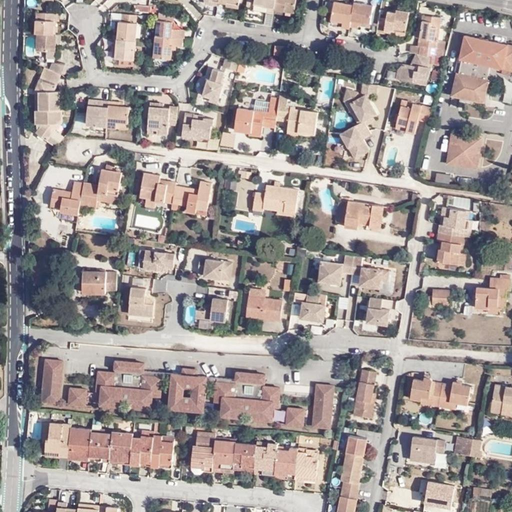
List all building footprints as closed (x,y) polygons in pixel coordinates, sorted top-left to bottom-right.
[(267,13),(274,14),(274,10),(276,0),(254,0),(254,3),(255,3),(264,5),(264,7),(268,7),(267,12),(267,13)] [(296,0),(276,0),(274,10),(294,14),(296,0)] [(342,28),(350,29),(351,26),(354,5),(335,1),(332,20),(343,22),(342,28)] [(374,5),(355,2),(354,5),(351,26),(359,28),(359,26),(359,22),(371,24),(374,5)] [(254,10),(267,12),(268,7),(264,7),(264,5),(255,3),(254,10)] [(381,10),(377,33),(385,34),(385,32),(389,32),(390,32),(390,30),(406,33),(407,33),(410,11),(397,9),(397,12),(388,11),(381,10)] [(37,20),(36,33),(56,34),(56,13),(44,13),(43,20),(37,20)] [(118,39),(137,40),(138,22),(137,22),(138,15),(122,14),(122,21),(119,21),(118,39)] [(420,38),(421,38),(436,40),(438,27),(441,27),(442,17),(433,16),(433,21),(422,20),(421,31),(420,38)] [(184,37),(185,38),(186,30),(172,29),(173,21),(158,20),(157,36),(184,37)] [(56,34),(36,33),(35,52),(55,53),(56,34)] [(491,65),(502,68),(511,69),(511,44),(466,34),(460,59),(462,60),(459,72),(457,72),(452,95),(484,103),(489,79),(488,79),(491,65)] [(184,37),(157,36),(156,57),(172,58),(172,49),(173,45),(177,46),(183,46),(184,37)] [(135,60),(137,40),(118,39),(115,38),(114,45),(114,51),(113,58),(135,60)] [(421,38),(420,46),(437,47),(438,40),(436,40),(421,38)] [(411,53),(413,53),(416,53),(419,54),(420,46),(412,44),(411,53)] [(286,46),(275,45),(274,55),(285,56),(286,46)] [(431,55),(443,57),(445,48),(437,47),(420,46),(419,54),(431,55)] [(419,54),(416,53),(411,65),(403,64),(397,70),(397,71),(396,79),(414,81),(414,78),(420,79),(428,81),(432,66),(430,66),(431,55),(419,54)] [(236,71),(239,63),(225,58),(223,66),(236,71)] [(50,68),(62,73),(66,63),(53,62),(50,68)] [(57,86),(62,73),(50,68),(45,66),(35,90),(40,91),(40,99),(36,99),(37,110),(37,123),(44,123),(37,133),(57,147),(66,135),(63,132),(58,128),(58,123),(63,123),(62,101),(56,101),(56,91),(57,86)] [(203,95),(211,97),(220,100),(225,83),(223,82),(226,71),(214,68),(211,79),(208,78),(203,95)] [(511,69),(502,68),(501,74),(511,76),(511,69)] [(377,93),(378,85),(364,82),(362,92),(348,88),(345,100),(352,103),(357,110),(362,120),(359,123),(341,133),(356,158),(370,150),(364,139),(373,133),(368,125),(365,120),(373,115),(378,112),(370,99),(372,92),(377,93)] [(280,96),(277,121),(289,122),(288,130),(299,131),(316,134),(319,111),(296,109),(291,108),(291,106),(288,105),(289,95),(280,94),(280,96)] [(264,122),(277,124),(277,121),(280,96),(272,95),(271,102),(256,100),(255,109),(238,107),(235,131),(250,132),(262,134),(263,126),(264,122)] [(87,124),(108,126),(110,101),(99,100),(99,105),(89,104),(87,124)] [(110,101),(108,126),(118,127),(118,122),(129,123),(131,106),(123,105),(120,105),(120,102),(110,101)] [(177,120),(179,106),(171,105),(171,108),(163,108),(159,107),(160,102),(151,102),(148,128),(158,129),(157,133),(168,134),(170,119),(177,120)] [(407,127),(406,131),(416,134),(419,120),(429,123),(433,107),(414,102),(413,108),(402,105),(399,114),(397,122),(397,124),(407,127)] [(362,120),(357,110),(353,113),(359,123),(362,120)] [(200,137),(208,138),(211,138),(211,136),(212,124),(214,124),(215,118),(205,117),(204,119),(193,117),(193,114),(186,113),(183,135),(200,137)] [(376,120),(373,115),(365,120),(368,125),(376,120)] [(478,168),(479,158),(480,153),(482,137),(452,133),(447,164),(478,168)] [(207,149),(218,150),(221,137),(211,136),(211,138),(208,138),(207,149)] [(395,167),(399,146),(391,144),(386,165),(395,167)] [(64,196),(65,190),(54,188),(51,206),(62,208),(61,211),(79,214),(81,205),(97,207),(98,200),(100,193),(119,196),(123,172),(112,170),(105,169),(102,168),(100,185),(75,181),(73,192),(72,197),(64,196)] [(251,179),(252,172),(239,171),(239,173),(242,174),(241,178),(251,179)] [(160,182),(161,179),(161,175),(145,173),(141,197),(147,198),(156,200),(156,201),(157,201),(165,202),(165,201),(188,205),(187,211),(197,212),(197,208),(209,210),(213,183),(201,181),(200,189),(199,193),(190,191),(191,188),(177,186),(177,182),(169,181),(168,183),(160,182)] [(299,189),(280,186),(274,186),(267,185),(266,193),(256,192),(254,209),(263,211),(263,208),(278,210),(296,213),(299,189)] [(420,205),(421,198),(415,191),(414,191),(411,204),(420,205)] [(100,193),(98,200),(117,204),(119,196),(100,193)] [(156,200),(147,198),(146,205),(156,207),(157,201),(156,201),(156,200)] [(360,222),(363,223),(371,224),(370,227),(381,228),(384,205),(349,200),(348,203),(339,201),(336,222),(346,223),(359,225),(360,222)] [(440,224),(439,232),(464,236),(465,229),(468,229),(470,219),(471,211),(443,206),(441,216),(445,216),(443,225),(440,224)] [(464,236),(439,232),(437,239),(440,240),(443,240),(442,248),(440,248),(438,261),(465,265),(467,254),(462,253),(463,243),(465,244),(466,236),(464,236)] [(145,258),(144,268),(164,271),(165,267),(174,269),(176,254),(141,249),(139,257),(140,258),(145,258)] [(355,255),(346,254),(344,264),(323,261),(320,280),(341,283),(342,271),(352,273),(355,255)] [(362,267),(364,257),(355,255),(352,273),(362,274),(361,284),(380,287),(381,280),(389,281),(390,271),(362,267)] [(234,262),(200,257),(198,271),(204,272),(204,276),(231,280),(234,262)] [(107,271),(84,271),(83,292),(117,293),(118,272),(107,271)] [(132,286),(149,285),(149,277),(132,278),(132,286)] [(489,306),(499,306),(505,307),(507,289),(511,290),(511,279),(491,278),(490,288),(477,287),(475,308),(489,309),(489,306)] [(132,287),(129,313),(154,316),(155,301),(146,296),(147,289),(132,287)] [(281,320),(284,300),(266,298),(267,289),(250,287),(247,316),(281,320)] [(451,290),(433,289),(432,305),(451,305),(451,290)] [(321,294),(305,291),(302,317),(324,320),(326,305),(324,304),(319,304),(321,294)] [(205,310),(198,309),(196,309),(195,317),(227,321),(229,299),(214,297),(213,304),(206,304),(205,310)] [(382,308),(383,299),(370,297),(367,322),(388,325),(391,309),(382,308)] [(498,314),(499,306),(489,306),(489,309),(489,313),(498,314)] [(365,330),(377,331),(378,324),(365,323),(365,330)] [(63,361),(46,359),(42,401),(59,403),(63,361)] [(144,371),(145,363),(116,360),(114,372),(99,371),(97,391),(102,392),(100,404),(122,406),(123,401),(130,402),(130,407),(151,410),(153,396),(161,397),(163,377),(172,378),(169,408),(204,411),(207,381),(216,382),(214,401),(222,402),(220,415),(243,418),(244,413),(251,413),(251,418),(272,421),(273,407),(278,407),(281,388),(266,387),(267,374),(237,371),(236,380),(198,376),(199,370),(182,368),(182,375),(144,371)] [(368,410),(373,412),(377,393),(373,392),(377,372),(363,369),(355,414),(366,416),(368,410)] [(429,404),(439,406),(443,382),(433,381),(431,377),(425,376),(424,380),(414,378),(411,398),(422,400),(422,397),(430,398),(429,404)] [(463,382),(454,381),(453,384),(443,382),(439,406),(450,407),(451,402),(457,403),(469,405),(472,386),(463,384),(463,382)] [(330,428),(334,386),(317,384),(313,426),(330,428)] [(511,386),(496,384),(493,399),(504,401),(502,414),(511,415),(511,386)] [(87,389),(75,388),(74,405),(85,406),(87,389)] [(504,401),(493,399),(491,412),(502,414),(504,401)] [(304,409),(288,408),(287,424),(303,426),(304,409)] [(50,437),(51,422),(43,421),(42,437),(48,437),(50,437)] [(72,427),(72,424),(51,422),(50,437),(48,437),(46,454),(60,455),(69,455),(72,427)] [(92,431),(92,429),(72,427),(69,455),(69,458),(89,460),(92,431)] [(356,429),(342,427),(341,432),(355,435),(356,429)] [(92,431),(89,460),(102,461),(102,456),(111,457),(113,433),(92,431)] [(134,436),(134,433),(113,431),(113,433),(111,457),(118,458),(117,462),(131,464),(134,436)] [(134,436),(131,464),(141,465),(141,462),(152,463),(154,435),(142,434),(142,437),(134,436)] [(176,436),(160,434),(155,434),(154,435),(152,463),(152,466),(173,468),(176,436)] [(344,481),(338,511),(355,511),(360,491),(358,490),(368,438),(350,435),(342,480),(344,481)] [(446,440),(438,439),(414,435),(410,459),(435,463),(437,451),(444,452),(446,440)] [(206,470),(213,471),(214,467),(216,439),(216,437),(198,436),(197,445),(194,444),(193,466),(206,467),(206,470)] [(471,449),(473,438),(458,436),(455,453),(470,456),(471,449)] [(482,440),(473,438),(471,449),(481,450),(482,440)] [(214,467),(234,469),(237,442),(237,441),(216,439),(214,467)] [(278,446),(279,442),(269,441),(269,446),(258,445),(255,468),(255,471),(263,471),(263,469),(276,470),(278,448),(278,446)] [(237,442),(234,469),(241,469),(242,467),(255,468),(258,445),(258,443),(237,442)] [(289,479),(296,480),(299,450),(299,447),(291,447),(290,449),(278,448),(276,470),(276,472),(276,474),(289,475),(289,479)] [(299,450),(296,480),(304,481),(304,477),(317,478),(319,456),(316,456),(316,449),(308,448),(308,450),(299,450)] [(482,451),(481,450),(471,449),(470,456),(481,458),(482,451)] [(202,475),(206,470),(206,467),(193,466),(195,474),(202,475)] [(429,481),(426,503),(451,507),(454,485),(429,481)] [(473,511),(511,511),(511,501),(492,501),(492,487),(474,487),(473,511)] [(57,511),(59,502),(51,501),(49,511),(57,511)] [(68,503),(59,502),(57,511),(78,511),(67,510),(68,507),(68,503)] [(78,511),(98,511),(99,504),(88,503),(87,507),(79,506),(79,508),(78,511)]
